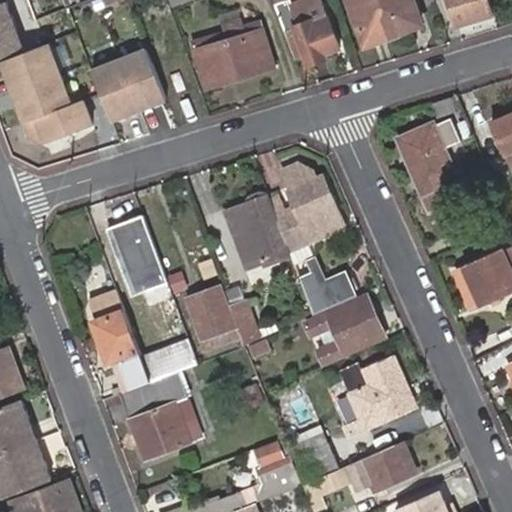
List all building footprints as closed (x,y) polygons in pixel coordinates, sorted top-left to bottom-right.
[(6,0),(0,0),(0,60),(25,50),(6,0)] [(284,0),(274,4),(293,57),(302,54),(306,64),(324,59),(322,52),(337,48),(322,5),(314,1),(291,9),(287,0),(284,0)] [(347,0),(361,39),(394,28),(396,34),(419,26),(409,0),(347,0)] [(486,0),(447,0),(456,26),(491,15),(486,0)] [(221,14),(225,27),(245,21),(241,8),(221,14)] [(245,21),(225,27),(227,33),(200,41),(193,44),(206,87),(273,66),(260,23),(253,25),(247,27),(245,21)] [(50,42),(0,60),(29,137),(44,143),(95,124),(85,96),(72,101),(50,42)] [(145,45),(90,67),(111,121),(166,100),(145,45)] [(460,110),(455,98),(430,106),(435,119),(460,110)] [(511,150),(511,113),(492,123),(506,154),(511,150)] [(458,182),(445,151),(461,143),(451,121),(435,128),(433,127),(399,141),(423,198),(428,210),(464,195),(458,182)] [(290,192),(318,180),(312,165),(298,160),(281,167),(290,192)] [(289,246),(310,238),(341,225),(334,207),(336,206),(323,178),(318,180),(290,192),(288,193),(294,206),(276,213),(289,246)] [(276,213),(269,195),(262,196),(254,199),(249,208),(238,211),(230,214),(252,271),(293,256),(291,251),(289,246),(276,213)] [(477,220),(484,238),(511,226),(504,209),(477,220)] [(167,283),(143,217),(109,230),(122,265),(128,263),(134,277),(128,280),(134,296),(167,283)] [(474,312),(511,294),(511,250),(504,255),(458,275),(474,312)] [(128,263),(122,265),(128,280),(134,277),(128,263)] [(317,276),(303,282),(316,317),(330,311),(317,276)] [(188,301),(207,350),(241,337),(222,289),(188,301)] [(121,365),(131,391),(154,382),(145,357),(120,291),(91,301),(99,321),(97,322),(112,360),(126,355),(129,362),(121,365)] [(334,328),(340,341),(318,351),(324,364),(385,337),(367,297),(306,324),(312,337),(334,328)] [(232,309),(247,348),(263,340),(249,303),(232,309)] [(183,371),(198,365),(189,340),(174,346),(183,371)] [(268,342),(250,349),(262,377),(268,375),(259,356),(272,351),(268,342)] [(145,357),(154,382),(182,371),(183,371),(174,346),(145,357)] [(0,397),(26,389),(12,350),(0,353),(0,397)] [(372,384),(361,389),(352,392),(368,428),(378,424),(416,407),(395,359),(367,371),(372,384)] [(131,391),(124,393),(149,459),(193,443),(178,403),(192,398),(182,371),(154,382),(131,391)] [(178,403),(193,443),(207,437),(192,398),(178,403)] [(25,400),(0,409),(0,455),(40,440),(25,400)] [(344,467),(333,444),(327,431),(304,441),(289,447),(304,485),(306,484),(344,467)] [(246,498),(244,493),(222,500),(227,511),(231,511),(251,505),(304,485),(289,447),(285,439),(279,441),(258,449),(257,449),(263,464),(258,466),(265,485),(267,489),(261,493),(248,497),(246,498)] [(40,440),(0,455),(0,492),(3,500),(55,481),(40,440)] [(418,474),(404,441),(394,445),(409,478),(418,474)] [(409,478),(394,445),(344,467),(306,484),(318,510),(329,506),(324,494),(354,480),(359,492),(375,485),(378,491),(409,478)] [(81,511),(70,482),(13,504),(16,511),(81,511)] [(398,508),(399,511),(457,511),(457,510),(452,511),(450,511),(441,490),(398,508)] [(226,511),(227,511),(222,500),(199,509),(200,511),(226,511)]
